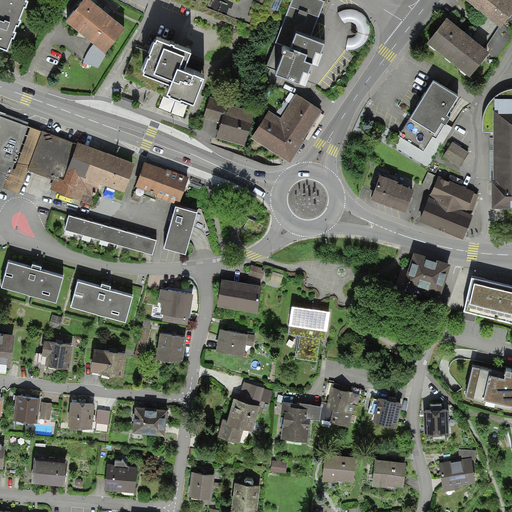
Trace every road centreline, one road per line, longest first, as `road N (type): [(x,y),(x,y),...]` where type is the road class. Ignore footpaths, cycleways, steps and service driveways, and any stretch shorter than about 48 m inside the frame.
road 1 (secondary): [(278,192),(0,86)]
road 2 (residential): [(435,328),(413,393),(426,500),(419,511)]
road 3 (residential): [(0,380),(188,399)]
road 4 (residential): [(0,495),(174,508)]
road 5 (residential): [(205,268),(91,260),(47,245)]
road 6 (secondary): [(465,251),(334,211)]
road 7 (tertiary): [(429,0),(348,109)]
road 8 (residential): [(188,399),(207,306),(205,268)]
